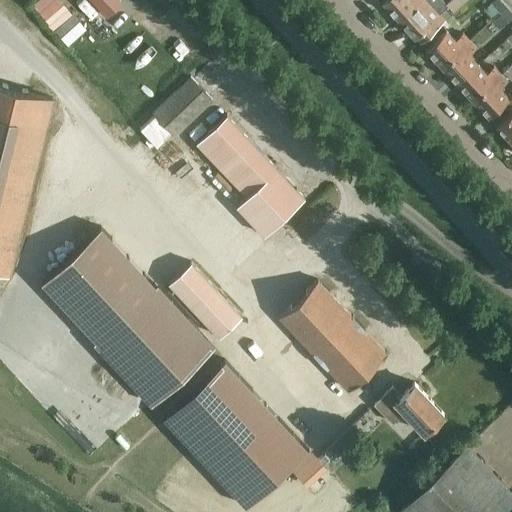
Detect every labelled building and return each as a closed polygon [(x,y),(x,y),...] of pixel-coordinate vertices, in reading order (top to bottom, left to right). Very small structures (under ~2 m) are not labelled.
[(384,0),(382,3),(398,20),(420,0),(384,0)] [(420,0),(398,20),(413,37),(415,34),(421,41),(452,13),(444,5),(440,0),(420,0)] [(449,0),(444,5),(452,13),(466,0),(449,0)] [(499,12),(506,6),(500,0),(493,0),(491,2),(499,12)] [(179,3),(160,15),(166,25),(185,13),(179,3)] [(508,21),(511,16),(511,12),(506,6),(499,12),(508,21)] [(171,26),(195,51),(212,35),(188,10),(171,26)] [(441,67),(469,41),(462,33),(455,40),(445,30),(425,49),(441,67)] [(93,48),(85,40),(77,48),(85,56),(93,48)] [(456,83),(477,64),(468,55),(476,48),(469,41),(441,67),(456,83)] [(472,100),(500,74),(493,66),(486,73),(477,64),(456,83),(472,100)] [(508,98),(508,97),(499,88),(507,81),(500,74),(472,100),(488,117),(502,103),(508,98)] [(174,136),(211,101),(190,78),(152,113),(174,136)] [(0,272),(9,274),(52,99),(0,85),(0,272)] [(511,141),(511,140),(511,93),(508,97),(508,98),(502,103),(510,111),(495,125),(511,141)] [(264,236),(304,198),(225,115),(196,143),(246,196),(236,206),(264,236)] [(164,143),(145,160),(226,250),(250,229),(215,190),(202,201),(196,194),(203,187),(164,143)] [(298,217),(283,234),(296,245),(311,228),(298,217)] [(150,401),(209,345),(100,227),(41,283),(150,401)] [(218,337),(241,316),(190,262),(168,283),(218,337)] [(347,389),(385,353),(317,280),(278,316),(347,389)] [(310,474),(332,453),(230,346),(167,406),(252,495),(293,456),(310,474)] [(438,418),(442,414),(413,383),(400,396),(392,387),(373,404),(382,414),(390,424),(404,412),(423,432),(430,425),(438,418)] [(438,418),(430,425),(436,432),(444,425),(438,418)] [(511,492),(467,445),(395,511),(501,511),(511,502),(511,492)]
